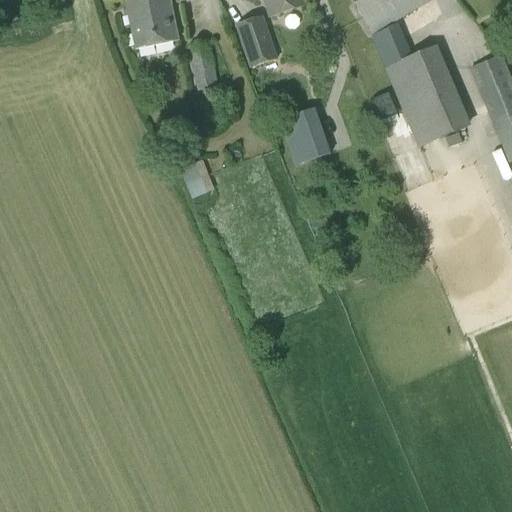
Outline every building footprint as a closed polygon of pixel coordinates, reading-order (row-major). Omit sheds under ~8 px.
[(124,0),(135,51),(177,42),(167,0),(124,0)] [(262,0),(268,19),(305,7),(302,0),(262,0)] [(348,0),(371,37),(432,1),(431,0),(348,0)] [(235,27),(249,70),(277,61),(262,17),(235,27)] [(187,48),(197,93),(203,91),(204,95),(215,93),(214,89),(218,88),(207,43),(187,48)] [(417,150),(469,128),(436,47),(383,69),(417,150)] [(469,70),(508,165),(511,163),(511,82),(501,57),(469,70)] [(226,95),(210,102),(215,113),(230,106),(226,95)] [(330,155),(314,109),(278,122),(294,168),(330,155)] [(181,170),(188,196),(211,190),(203,164),(181,170)]
